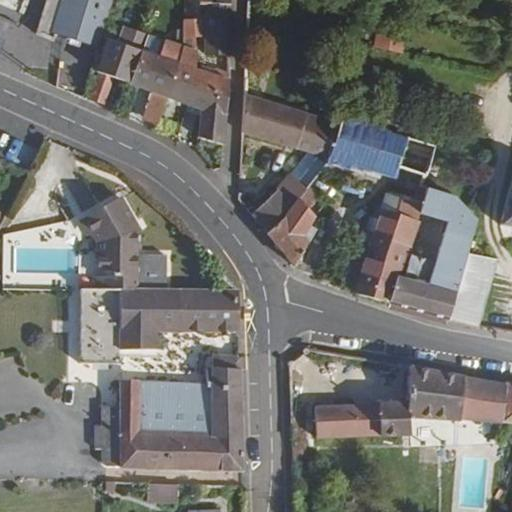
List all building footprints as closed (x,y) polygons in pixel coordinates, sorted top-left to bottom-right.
[(98,43),(106,19),(100,17),(105,0),(58,0),(50,26),(98,43)] [(234,40),(235,0),(204,0),(203,15),(210,16),(210,32),(234,40)] [(180,46),(169,99),(186,105),(193,75),(200,44),(210,48),(210,42),(210,32),(185,23),(180,46)] [(128,44),(148,50),(152,35),(131,30),(128,44)] [(234,40),(210,32),(210,48),(234,55),(234,40)] [(382,33),(378,44),(399,52),(403,42),(382,33)] [(142,52),(108,38),(97,72),(100,73),(113,78),(136,86),(142,52)] [(136,86),(169,99),(180,46),(167,41),(160,58),(142,52),(136,86)] [(233,75),(234,55),(210,48),(209,67),(233,75)] [(197,76),(193,75),(186,105),(206,113),(216,117),(218,99),(232,104),(233,88),(209,80),(210,74),(200,70),(197,76)] [(113,78),(100,73),(91,97),(105,102),(113,78)] [(162,124),(169,99),(156,94),(146,118),(162,124)] [(216,117),(206,113),(206,120),(203,138),(214,142),(231,149),(232,104),(218,99),(216,117)] [(206,113),(186,105),(184,114),(206,120),(206,113)] [(354,138),(254,106),(253,144),(335,168),(354,138)] [(441,155),(359,131),(354,138),(335,168),(347,171),(404,188),(407,172),(435,180),(441,155)] [(214,142),(203,138),(202,142),(213,147),(214,142)] [(511,172),(501,225),(511,227),(511,172)] [(308,203),(316,193),(300,179),(281,200),(297,216),(308,203)] [(459,195),(429,187),(426,196),(423,206),(422,211),(421,216),(454,225),(443,265),(418,259),(413,264),(410,274),(403,272),(393,305),(452,321),(471,255),(481,220),(459,195)] [(323,196),(318,191),(316,193),(308,203),(315,208),(323,196)] [(422,211),(423,206),(389,196),(374,248),(407,260),(421,216),(422,211)] [(131,291),(151,292),(153,250),(154,239),(146,226),(150,223),(132,197),(99,221),(116,246),(114,277),(122,277),(120,290),(131,291)] [(281,200),(260,222),(277,241),(297,216),(281,200)] [(315,208),(308,203),(297,216),(277,241),(301,268),(322,249),(313,233),(318,225),(324,216),(320,213),(315,208)] [(154,239),(153,250),(158,250),(158,235),(150,223),(146,226),(154,239)] [(313,233),(322,249),(332,232),(318,225),(313,233)] [(359,266),(367,268),(374,248),(365,245),(359,266)] [(367,268),(363,281),(360,294),(393,305),(403,272),(407,260),(374,248),(367,268)] [(452,321),(481,328),(499,260),(471,255),(452,321)] [(120,290),(92,288),(89,360),(130,361),(130,351),(166,353),(166,334),(222,337),(221,297),(151,292),(131,291),(120,290)] [(247,298),(221,297),(222,337),(248,338),(247,298)] [(248,475),(247,364),(218,363),(218,369),(214,368),(213,383),(131,379),(130,410),(114,410),(112,461),(128,461),(128,470),(248,475)] [(470,384),(402,368),(396,400),(309,402),(310,438),(408,438),(408,418),(493,423),(497,386),(470,384)] [(511,387),(497,386),(493,423),(511,424),(511,387)]
